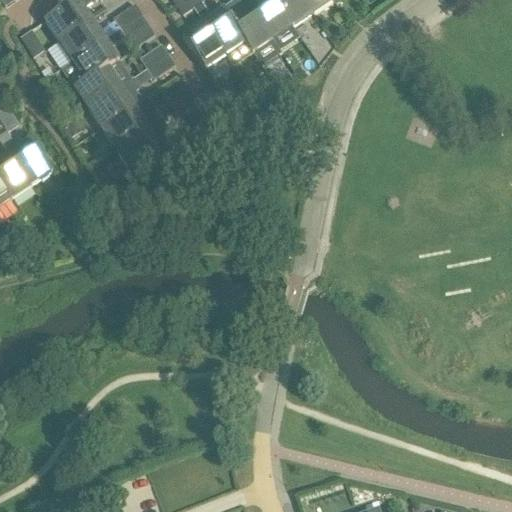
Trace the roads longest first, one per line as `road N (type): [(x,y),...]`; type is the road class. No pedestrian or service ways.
road 1 (residential): [(296,282),(352,80),(389,33),(431,0)]
road 2 (residential): [(269,511),(260,423),(283,335)]
